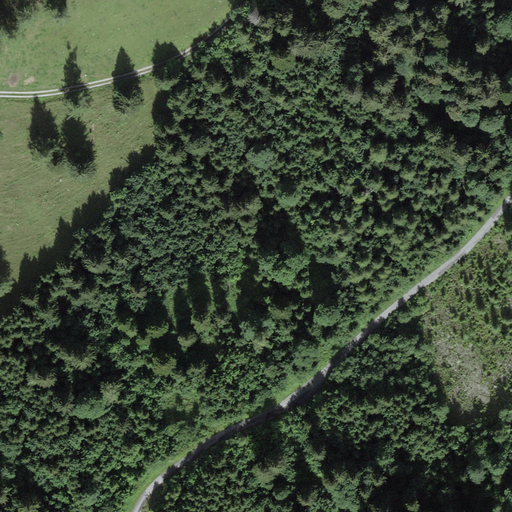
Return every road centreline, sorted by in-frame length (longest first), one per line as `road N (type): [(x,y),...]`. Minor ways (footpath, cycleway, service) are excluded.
road 1 (unclassified): [(511,191),(471,241),(302,393),(168,469),(134,511)]
road 2 (track): [(0,94),(54,93),(180,58),(216,39),(253,0)]
